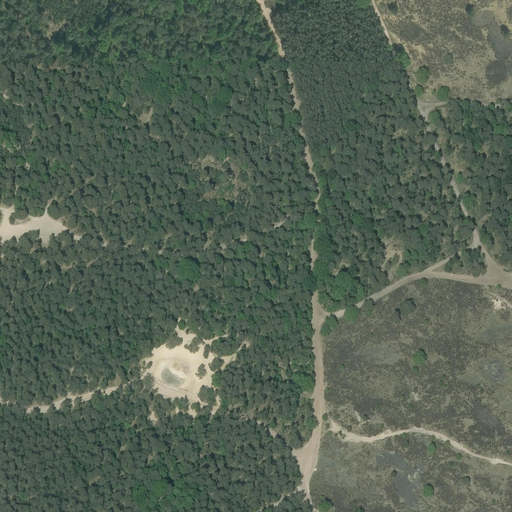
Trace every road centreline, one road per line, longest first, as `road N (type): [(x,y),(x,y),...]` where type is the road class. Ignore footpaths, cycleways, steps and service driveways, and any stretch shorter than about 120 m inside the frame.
road 1 (track): [(260,0),(282,48),(318,180),(317,422),(303,463)]
road 2 (track): [(303,463),(270,426),(161,389),(49,408),(0,401)]
road 3 (track): [(317,422),(368,439),(414,430),(511,464)]
road 4 (track): [(314,168),(330,157),(366,87),(409,86)]
